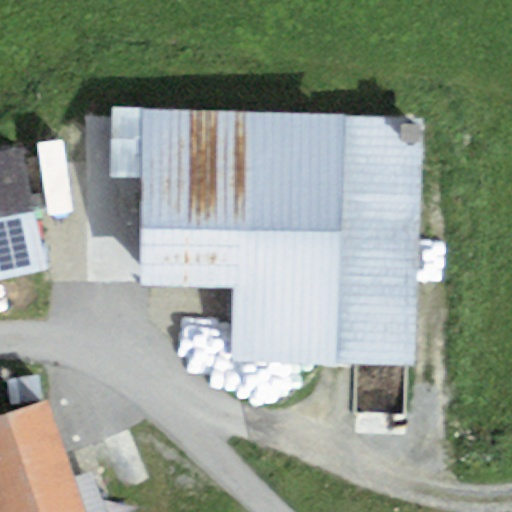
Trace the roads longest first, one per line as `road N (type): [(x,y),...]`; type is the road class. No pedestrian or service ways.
road 1 (track): [(167,395),(419,483),(511,491)]
road 2 (track): [(288,511),(220,455),(167,395),(77,346)]
